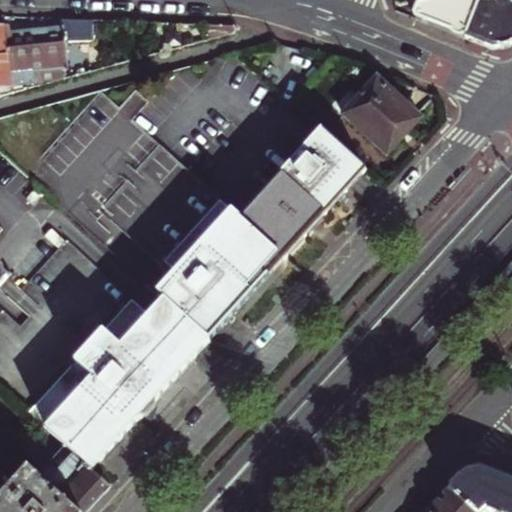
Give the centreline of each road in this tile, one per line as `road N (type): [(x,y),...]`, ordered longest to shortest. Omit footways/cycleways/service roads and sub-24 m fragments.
road 1 (tertiary): [(511,91),(129,511)]
road 2 (primary): [(511,161),(192,511)]
road 3 (primary): [(511,202),(226,511)]
road 4 (primary): [(266,511),(511,245)]
road 5 (primary): [(295,511),(511,274)]
road 6 (tertiary): [(511,91),(336,23)]
